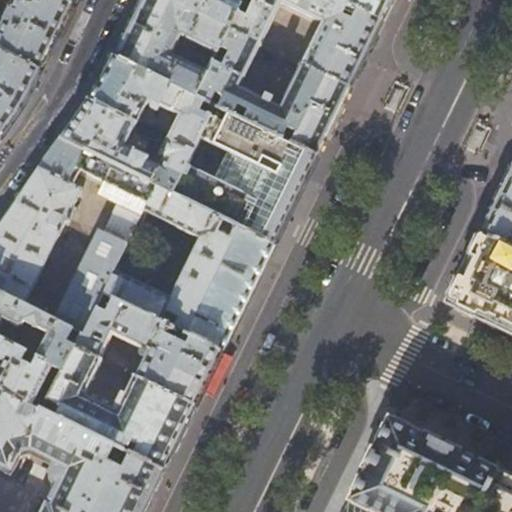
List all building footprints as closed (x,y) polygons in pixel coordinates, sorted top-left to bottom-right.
[(6,0),(12,2),(0,27),(0,53),(39,72),(55,39),(71,6),(58,0),(6,0)] [(216,55),(228,30),(165,0),(140,0),(128,26),(112,57),(195,98),(206,74),(172,57),(181,38),(216,55)] [(165,0),(228,30),(235,15),(240,6),(227,0),(165,0)] [(242,0),(242,1),(252,5),(245,19),(235,15),(228,30),(259,46),(280,4),(320,23),(299,65),(350,90),(365,58),(383,23),(356,9),(350,19),(342,15),(347,5),(336,0),(242,0)] [(336,0),(347,5),(356,9),(383,23),(393,0),(336,0)] [(239,87),(259,46),(228,30),(216,55),(215,56),(224,60),(221,67),(212,63),(206,74),(195,98),(210,105),(215,96),(223,100),(218,109),(233,116),(238,106),(248,111),(243,121),(281,140),(285,130),(295,134),(290,144),(317,157),(333,125),(350,90),(299,65),(278,106),(269,102),(272,97),(263,93),(261,98),(239,87)] [(0,137),(14,118),(21,107),(39,72),(0,53),(0,137)] [(210,105),(195,98),(112,57),(106,70),(101,80),(95,89),(87,100),(137,124),(143,114),(147,117),(150,112),(146,109),(150,103),(185,120),(174,143),(192,152),(199,139),(214,107),(210,105)] [(142,127),(137,124),(87,100),(73,121),(60,139),(158,189),(171,195),(185,166),(192,152),(174,143),(173,142),(163,160),(168,162),(163,171),(152,166),(153,163),(145,158),(147,154),(142,152),(140,155),(131,151),(142,127)] [(293,207),(317,157),(290,144),(281,140),(243,121),(233,116),(218,109),(214,107),(199,139),(227,152),(213,180),(185,166),(171,195),(224,222),(236,228),(273,247),(293,207)] [(77,210),(73,208),(82,191),(70,184),(77,171),(105,184),(103,190),(147,212),(158,189),(60,139),(50,154),(2,223),(0,225),(0,293),(37,312),(40,306),(28,299),(67,220),(70,222),(77,210)] [(480,234),(511,249),(511,168),(497,198),(480,234)] [(171,195),(158,189),(147,212),(199,239),(170,299),(117,273),(105,295),(163,324),(168,313),(180,319),(174,330),(222,353),(247,302),(273,247),(236,228),(229,240),(218,234),(224,222),(171,195)] [(147,212),(103,190),(100,197),(119,206),(104,235),(129,248),(147,212)] [(60,324),(104,235),(98,232),(54,321),(60,324)] [(466,256),(460,268),(456,277),(458,278),(445,304),(511,336),(511,249),(480,234),(468,257),(466,256)] [(105,295),(117,273),(129,248),(104,235),(60,324),(73,331),(82,335),(85,336),(105,295)] [(0,339),(2,341),(5,336),(4,331),(0,329),(0,322),(2,318),(19,327),(23,325),(25,323),(49,335),(37,358),(52,366),(63,371),(75,347),(68,343),(73,331),(60,324),(54,321),(41,314),(37,312),(0,293),(0,339)] [(174,330),(163,324),(105,295),(85,336),(82,335),(75,347),(99,359),(112,335),(143,350),(141,356),(144,357),(135,377),(195,407),(207,382),(214,370),(222,353),(174,330)] [(2,341),(0,339),(0,359),(5,361),(0,370),(0,389),(8,394),(32,406),(52,366),(37,358),(2,341)] [(101,360),(99,359),(75,347),(63,371),(49,397),(62,403),(55,417),(115,448),(128,455),(163,472),(178,442),(195,407),(135,377),(133,376),(116,411),(84,395),(101,360)] [(55,417),(32,406),(8,394),(1,407),(0,406),(0,467),(11,473),(20,454),(31,450),(54,461),(50,469),(52,470),(51,473),(51,476),(52,481),(57,485),(49,501),(47,500),(40,511),(143,511),(151,497),(163,472),(128,455),(123,465),(110,459),(115,448),(55,417)] [(511,511),(511,479),(422,436),(412,431),(389,420),(365,468),(349,501),(370,511),(511,511)]
